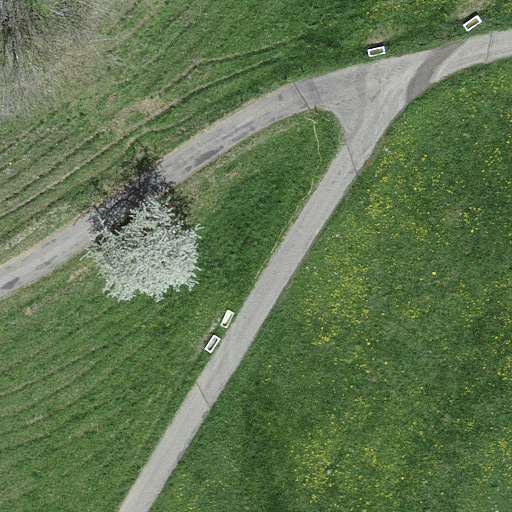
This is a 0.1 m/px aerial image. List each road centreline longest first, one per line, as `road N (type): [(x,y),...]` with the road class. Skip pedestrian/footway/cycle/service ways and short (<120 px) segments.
road 1 (unclassified): [(394,78),(132,511)]
road 2 (unclassified): [(394,78),(326,87),(267,107),(0,285)]
road 3 (unclassified): [(511,44),(394,78)]
